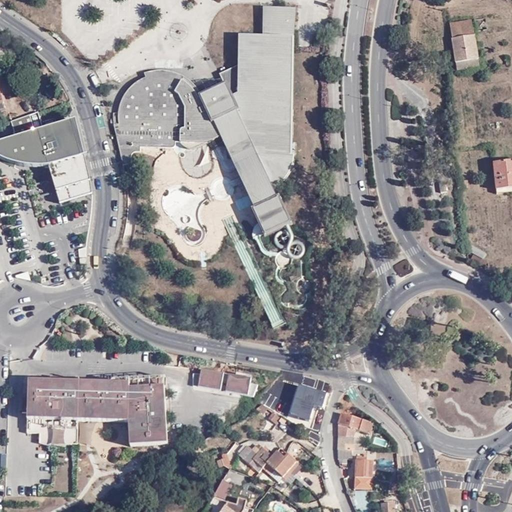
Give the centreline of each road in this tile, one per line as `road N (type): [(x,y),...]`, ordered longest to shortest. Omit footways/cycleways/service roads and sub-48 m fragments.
road 1 (tertiary): [(281,360),(153,335),(113,306),(98,266),(102,185),(89,116),(65,70),(0,17)]
road 2 (secondary): [(359,0),(353,139),(389,302)]
road 3 (secondary): [(446,278),(413,251),(383,179),(377,95),(387,0)]
road 4 (unclassified): [(349,511),(327,451),(347,375)]
